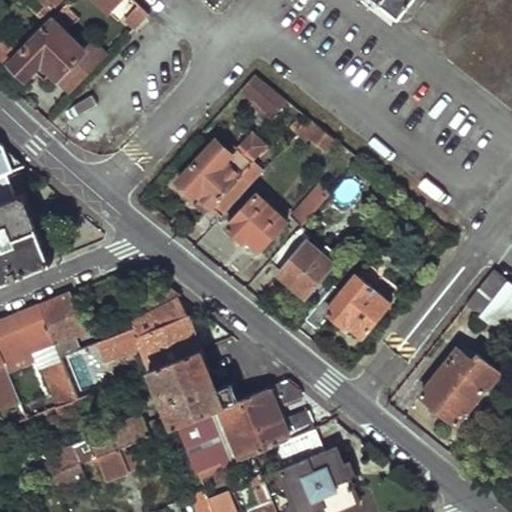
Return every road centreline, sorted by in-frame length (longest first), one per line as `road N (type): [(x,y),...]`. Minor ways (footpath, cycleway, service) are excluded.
road 1 (residential): [(476,502),(146,234)]
road 2 (residential): [(146,234),(0,108)]
road 3 (residential): [(0,301),(146,234)]
